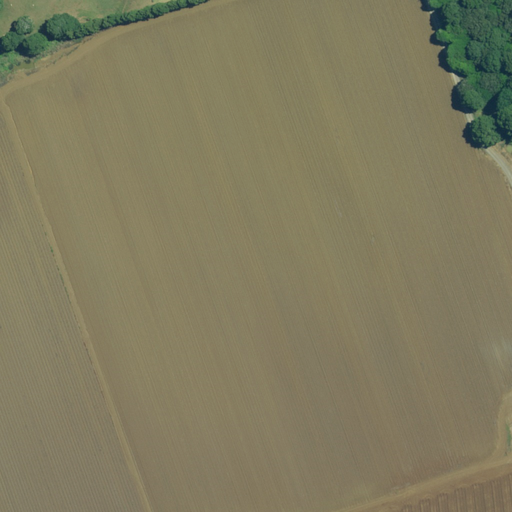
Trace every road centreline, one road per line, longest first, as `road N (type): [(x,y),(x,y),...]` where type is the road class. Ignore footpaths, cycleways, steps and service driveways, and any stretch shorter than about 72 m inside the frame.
road 1 (track): [(511,176),(470,128),(422,0)]
road 2 (track): [(343,511),(511,454)]
